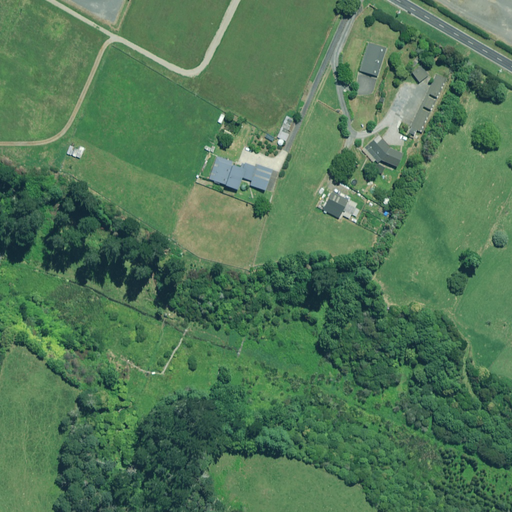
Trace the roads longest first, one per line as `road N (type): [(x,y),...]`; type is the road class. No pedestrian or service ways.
road 1 (unknown): [(57,0),(182,71),(198,70),(233,0)]
road 2 (tertiary): [(397,0),(511,65)]
